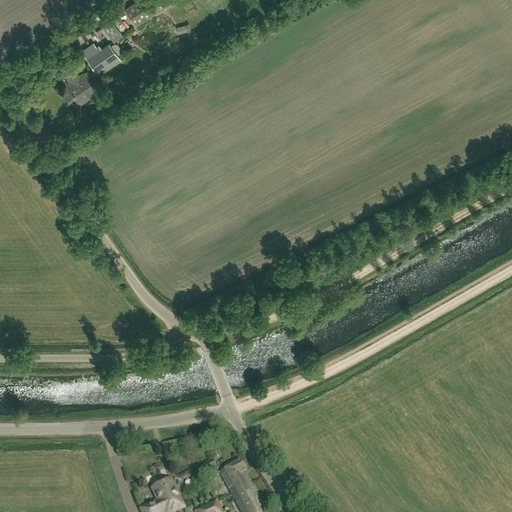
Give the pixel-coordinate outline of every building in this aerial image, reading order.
[(135,0),(126,7),(137,24),(172,2),(170,0),(135,0)] [(117,17),(125,10),(120,5),(112,13),(117,17)] [(114,40),(122,35),(113,20),(105,25),(114,40)] [(96,45),(93,41),(81,49),(85,55),(88,59),(87,59),(99,76),(120,61),(116,55),(121,52),(121,49),(121,48),(117,43),(115,42),(114,42),(109,45),(108,44),(102,49),(98,44),(96,45)] [(79,77),(74,69),(65,75),(70,82),(66,85),(67,88),(62,91),(72,106),(80,101),(79,99),(82,96),(85,100),(96,92),(86,78),(90,76),(87,71),(83,73),(79,77)] [(110,113),(119,107),(109,92),(99,97),(110,113)] [(206,472),(216,468),(213,460),(203,465),(206,472)] [(240,511),(266,511),(244,471),(246,470),(241,461),(219,473),(240,511)] [(178,500),(176,496),(178,495),(170,480),(151,489),(157,501),(140,510),(141,511),(176,511),(184,508),(179,499),(178,500)] [(221,511),(216,502),(196,511),(221,511)]
